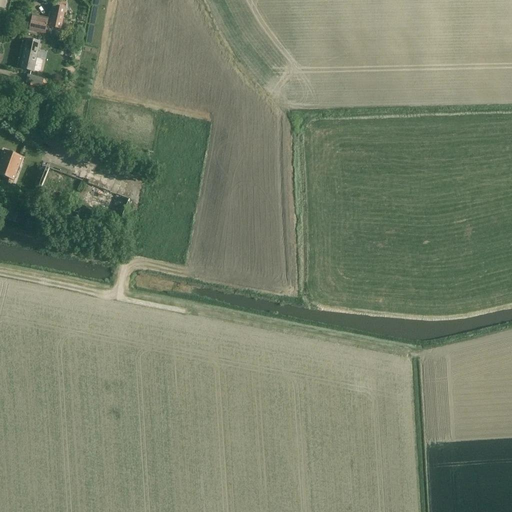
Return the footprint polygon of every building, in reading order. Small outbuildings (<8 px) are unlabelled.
[(29,28),(29,30),(45,33),(46,27),(60,30),(64,9),(52,6),(50,13),(49,12),(47,20),(32,16),(31,22),(29,23),(28,26),(29,28)] [(21,67),(20,69),(33,72),(33,71),(38,72),(40,70),(42,62),(41,60),(35,59),(39,42),(26,40),(21,67)] [(41,86),(43,79),(27,76),(26,83),(41,86)] [(20,146),(25,147),(29,136),(24,134),(20,146)] [(4,151),(0,161),(0,176),(5,178),(0,190),(9,193),(17,171),(19,166),(22,158),(4,151)] [(49,168),(38,194),(118,225),(129,199),(49,168)]
